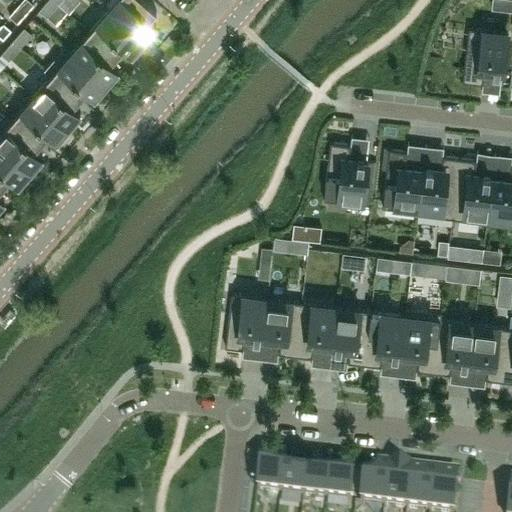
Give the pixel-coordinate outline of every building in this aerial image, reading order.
[(25,12),(33,3),(29,0),(21,0),(17,5),(25,12)] [(46,16),(58,2),(55,0),(46,0),(39,9),(46,16)] [(156,10),(144,0),(113,0),(108,7),(143,38),(156,24),(149,18),(156,10)] [(17,21),(25,12),(17,5),(9,14),(17,21)] [(143,38),(108,7),(89,29),(118,54),(124,47),(130,53),(143,38)] [(0,35),(3,38),(11,28),(3,21),(0,24),(0,35)] [(20,46),(32,33),(24,26),(12,39),(20,46)] [(503,70),(508,31),(469,26),(462,80),(482,82),(484,68),(503,70)] [(118,54),(89,29),(71,50),(64,45),(105,81),(118,67),(111,61),(118,54)] [(9,59),(20,46),(12,39),(1,52),(9,59)] [(105,81),(64,45),(45,67),(80,98),(86,90),(93,96),(105,81)] [(80,98),(45,67),(44,68),(50,73),(32,94),(67,125),(80,111),(73,105),(80,98)] [(67,125),(32,94),(13,116),(42,141),(48,134),(55,140),(67,125)] [(42,141),(13,116),(0,130),(0,142),(29,169),(42,154),(36,148),(42,141)] [(362,203),(367,159),(348,157),(350,142),(330,140),(323,198),(362,203)] [(29,169),(0,142),(0,181),(4,185),(10,177),(17,183),(29,169)] [(417,210),(423,166),(405,163),(407,149),(389,147),(382,205),(416,210),(417,210)] [(452,216),(459,156),(442,154),(440,168),(423,166),(417,210),(416,210),(416,212),(452,216)] [(486,221),(492,174),(474,172),(476,158),(459,156),(452,216),(486,221)] [(367,159),(362,203),(370,204),(375,160),(367,159)] [(511,223),(511,162),(510,176),(492,174),(486,221),(511,223)] [(293,222),(292,236),(306,238),(308,224),(293,222)] [(274,235),(273,247),(280,248),(282,236),(274,235)] [(261,245),(260,256),(271,258),(272,247),(261,245)] [(342,251),(341,264),(348,265),(350,252),(342,251)] [(382,256),(381,268),(390,269),(391,257),(382,256)] [(447,264),(445,277),(459,279),(461,265),(447,264)] [(262,335),(267,296),(231,292),(224,345),(242,348),(244,333),(262,335)] [(295,354),(301,300),(267,296),(262,335),(280,338),(278,352),(295,354)] [(331,344),(336,304),(301,300),(295,354),(311,356),(313,342),(331,344)] [(364,362),(371,309),(336,304),(331,344),(349,346),(347,360),(364,362)] [(440,317),(441,317),(441,310),(405,306),(404,313),(405,313),(400,352),(418,354),(416,369),(433,371),(440,317)] [(405,313),(404,313),(371,309),(364,362),(380,364),(382,350),(400,352),(405,313)] [(469,361),(474,321),(441,317),(440,317),(433,371),(450,373),(451,358),(469,361)] [(502,379),(509,325),(474,321),(469,361),(487,363),(485,377),(502,379)] [(511,325),(509,325),(502,379),(511,380),(511,325)] [(285,454),(268,452),(261,451),(257,491),(280,493),(285,454)] [(303,496),(308,457),(285,454),(280,493),(303,496)] [(326,499),(331,460),(308,457),(303,496),(326,499)] [(349,502),(354,463),(331,460),(326,499),(349,502)] [(388,467),(365,464),(360,503),(383,506),(388,467)] [(406,508),(411,470),(388,467),(383,506),(406,508)] [(430,511),(434,472),(411,470),(406,508),(430,511)] [(430,511),(435,511),(452,511),(457,475),(434,472),(430,511)]
